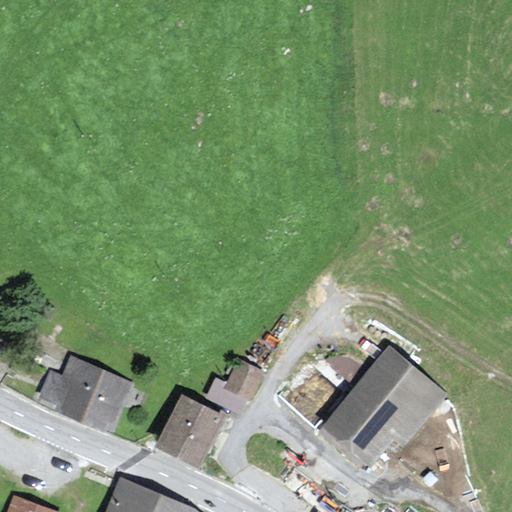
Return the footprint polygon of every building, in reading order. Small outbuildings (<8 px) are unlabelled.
[(442,392),(392,350),(326,429),(367,463),(393,432),(403,440),(442,392)] [(130,383),(74,359),(65,379),(52,373),(43,395),(61,404),(59,408),(109,430),(130,383)] [(250,401),(264,371),(239,359),(224,389),(250,401)] [(219,416),(183,400),(162,447),(198,463),(219,416)] [(189,511),(121,483),(107,511),(189,511)] [(51,511),(15,498),(9,511),(51,511)]
